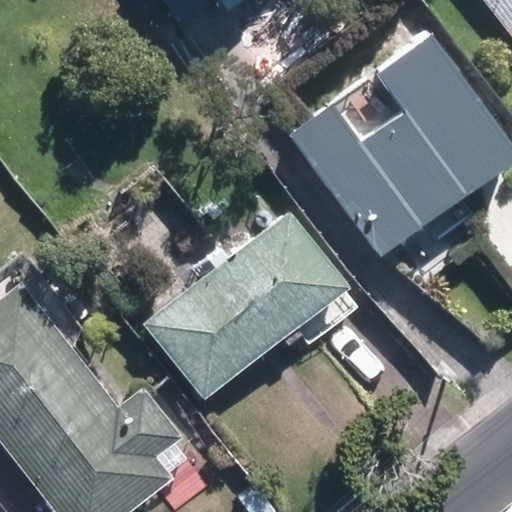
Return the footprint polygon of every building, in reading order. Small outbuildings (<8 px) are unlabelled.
[(166,0),(171,6),(178,0),(213,0),(227,17),(248,0),(166,0)] [(511,0),(481,0),(511,39),(511,0)] [(336,104),(291,137),(386,265),(511,171),(511,143),(430,34),(374,75),(402,112),(363,140),(336,104)] [(290,217),(146,329),(204,403),(348,291),(290,217)] [(25,286),(0,305),(0,440),(55,511),(135,511),(199,463),(143,390),(119,408),(25,286)]
